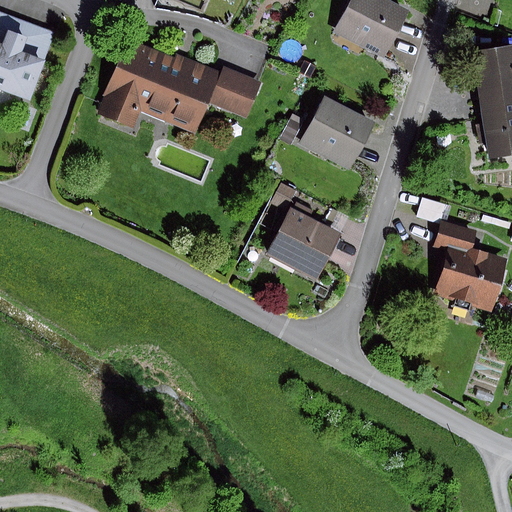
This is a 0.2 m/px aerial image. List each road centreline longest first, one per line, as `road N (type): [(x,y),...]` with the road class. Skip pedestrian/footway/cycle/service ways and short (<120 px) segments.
road 1 (residential): [(339,355),(448,0)]
road 2 (residential): [(339,355),(33,208)]
road 3 (residential): [(33,208),(97,14),(62,0)]
road 4 (residential): [(511,452),(339,355)]
